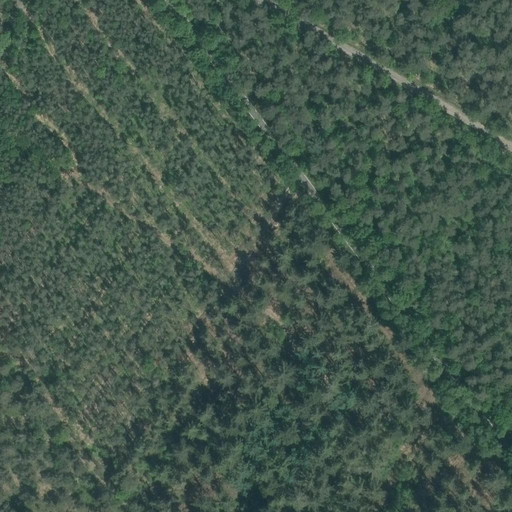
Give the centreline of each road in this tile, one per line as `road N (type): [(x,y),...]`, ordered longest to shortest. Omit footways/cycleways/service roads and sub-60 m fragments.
road 1 (unclassified): [(511,457),(168,0)]
road 2 (track): [(260,0),(511,145)]
